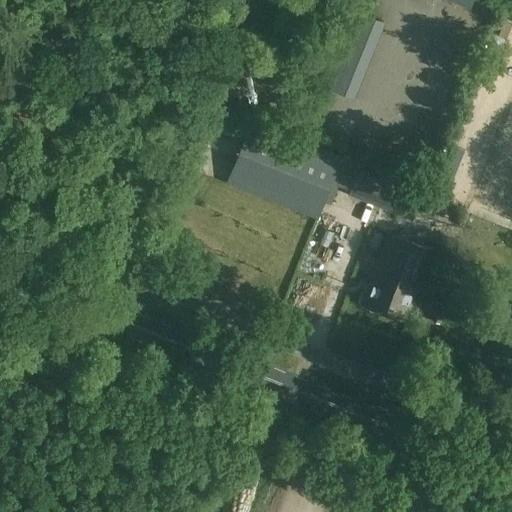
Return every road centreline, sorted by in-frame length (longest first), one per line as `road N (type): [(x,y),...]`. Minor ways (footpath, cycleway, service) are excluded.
road 1 (unclassified): [(312,353),(0,218)]
road 2 (primary): [(295,390),(0,272)]
road 3 (primary): [(511,478),(295,390)]
road 4 (unclassified): [(511,418),(312,353)]
